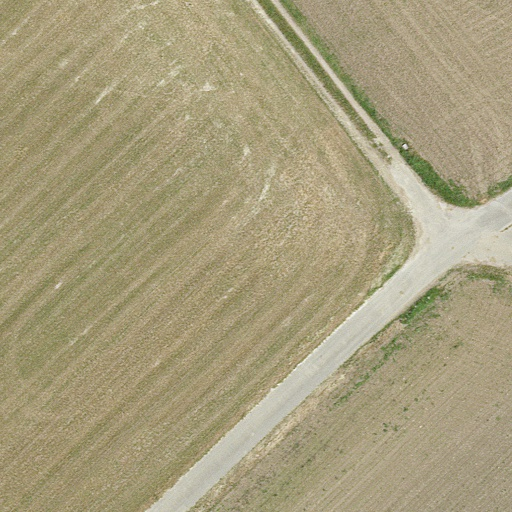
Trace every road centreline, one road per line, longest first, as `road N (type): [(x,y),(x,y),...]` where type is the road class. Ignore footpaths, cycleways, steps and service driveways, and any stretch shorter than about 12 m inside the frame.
road 1 (track): [(172,511),(382,309),(511,213)]
road 2 (track): [(466,242),(425,206),(261,0)]
